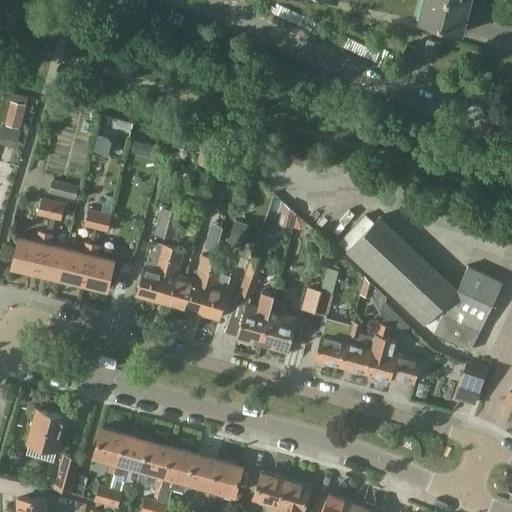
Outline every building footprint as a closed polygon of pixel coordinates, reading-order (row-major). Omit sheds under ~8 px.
[(439,27),(445,0),(421,0),(416,22),(439,27)] [(461,33),(468,4),(453,0),(445,0),(439,27),(461,33)] [(436,54),(439,42),(425,39),(422,51),(436,54)] [(7,100),(1,124),(19,129),(25,105),(7,100)] [(190,151),(199,127),(183,122),(174,145),(190,151)] [(208,126),(197,161),(213,166),(224,131),(208,126)] [(133,139),(130,151),(140,153),(143,142),(133,139)] [(233,180),(237,164),(226,160),(221,176),(233,180)] [(74,195),(76,185),(53,180),(51,190),(74,195)] [(305,190),(294,202),(309,216),(320,204),(305,190)] [(50,215),(53,201),(40,198),(37,212),(50,215)] [(53,201),(50,215),(63,218),(67,204),(53,201)] [(161,207),(154,234),(174,239),(181,213),(161,207)] [(370,207),(339,240),(434,331),(442,316),(448,304),(454,292),(456,288),(370,207)] [(97,226),(100,212),(87,209),(83,223),(97,226)] [(100,212),(97,226),(110,230),(113,215),(100,212)] [(37,272),(46,232),(38,230),(36,241),(18,237),(11,266),(37,272)] [(59,277),(66,248),(51,244),(54,234),(46,232),(37,272),(59,277)] [(173,247),(174,243),(153,238),(135,295),(158,302),(173,247)] [(83,283),(93,243),(85,241),(83,252),(66,248),(59,277),(83,283)] [(93,243),(83,283),(107,288),(114,259),(98,256),(100,245),(93,243)] [(255,246),(252,255),(263,259),(266,250),(255,246)] [(175,307),(183,276),(176,274),(183,251),(173,247),(158,302),(175,307)] [(205,283),(212,258),(199,254),(192,279),(183,276),(175,307),(197,313),(205,283)] [(253,297),(265,259),(263,259),(252,255),(239,293),(253,297)] [(205,283),(197,313),(218,319),(226,288),(218,286),(226,262),(212,258),(205,283)] [(466,267),(460,280),(493,295),(500,281),(466,267)] [(364,276),(359,294),(371,297),(374,285),(364,276)] [(456,288),(454,292),(488,307),(493,295),(460,280),(456,288)] [(315,311),(320,291),(306,287),(301,308),(315,311)] [(272,311),(264,344),(287,350),(296,317),(283,314),(289,291),(279,288),(277,296),(272,311)] [(272,311),(277,296),(261,291),(257,307),(245,304),(236,336),(264,344),(272,311)] [(320,291),(315,311),(328,314),(333,294),(320,291)] [(454,292),(448,304),(482,320),(488,307),(454,292)] [(448,304),(442,316),(477,333),(482,320),(448,304)] [(442,316),(434,331),(470,347),(477,333),(442,316)] [(319,338),(314,357),(339,364),(350,323),(327,318),(325,317),(324,321),(320,335),(319,338)] [(350,323),(339,364),(364,371),(374,334),(362,331),(364,324),(351,320),(350,323)] [(374,334),(364,371),(389,378),(391,373),(413,379),(420,355),(398,349),(400,341),(388,338),(390,331),(392,325),(377,321),(376,327),(374,334)] [(433,376),(453,382),(460,356),(439,351),(433,376)] [(468,358),(456,393),(477,399),(488,364),(468,358)] [(56,452),(65,416),(36,408),(26,444),(56,452)] [(114,473),(125,433),(100,426),(92,455),(110,460),(107,471),(114,473)] [(139,468),(147,439),(125,433),(114,473),(121,475),(124,464),(139,468)] [(160,485),(171,446),(147,439),(139,468),(156,473),(153,483),(160,485)] [(175,478),(186,481),(194,452),(171,446),(160,485),(172,489),(175,478)] [(210,488),(218,459),(194,452),(186,481),(203,486),(200,496),(207,498),(210,488)] [(71,491),(76,473),(80,458),(66,454),(57,487),(71,491)] [(210,488),(207,498),(214,500),(217,490),(233,494),(241,465),(218,459),(210,488)] [(277,505),(285,478),(261,470),(252,498),(277,505)] [(76,473),(71,491),(70,493),(82,496),(88,477),(76,473)] [(285,478),(277,505),(274,511),(301,511),(310,485),(285,478)] [(106,502),(110,489),(99,486),(96,499),(106,502)] [(106,502),(119,506),(123,489),(110,486),(110,489),(106,502)] [(347,511),(352,501),(328,491),(320,511),(347,511)] [(17,511),(45,511),(45,497),(17,498),(17,511)] [(142,511),(152,511),(155,501),(145,499),(141,511),(142,511)] [(156,501),(153,511),(163,511),(166,504),(156,501)] [(352,501),(347,511),(375,511),(376,510),(352,501)]
